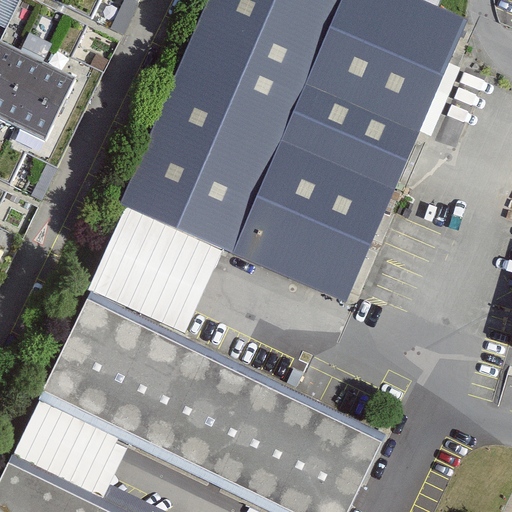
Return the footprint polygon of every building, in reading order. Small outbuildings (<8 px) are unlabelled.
[(290,139),(403,185),(428,124),(319,79),(352,0),(217,0),(133,202),(245,248),(290,139)] [(472,19),(427,0),(352,0),(319,79),(428,124),(472,19)] [(81,77),(0,39),(0,113),(53,138),(81,77)] [(358,295),(403,185),(290,139),(245,248),(358,295)] [(355,511),(391,439),(98,296),(49,394),(288,511),(355,511)] [(128,511),(21,459),(0,501),(0,511),(128,511)]
